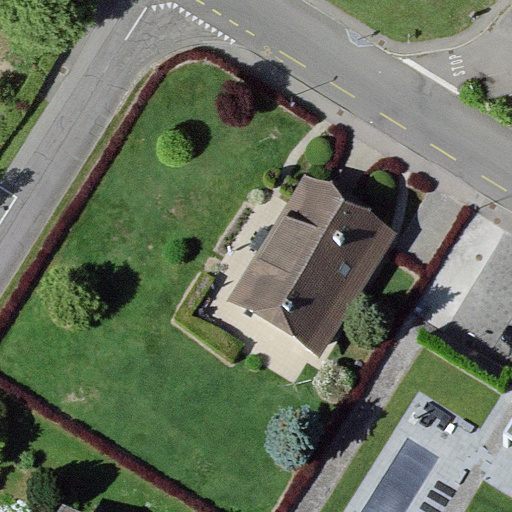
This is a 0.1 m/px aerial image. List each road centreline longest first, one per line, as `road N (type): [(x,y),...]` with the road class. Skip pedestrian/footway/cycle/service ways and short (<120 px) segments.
road 1 (residential): [(511,159),(255,0)]
road 2 (residential): [(0,222),(136,0)]
